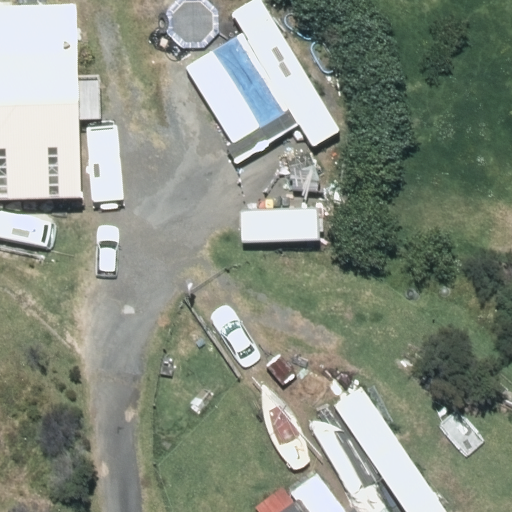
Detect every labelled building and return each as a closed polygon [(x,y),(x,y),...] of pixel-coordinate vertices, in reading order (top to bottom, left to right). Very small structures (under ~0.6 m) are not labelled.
[(208,0),(161,0),(102,16),(116,70),(220,41),(208,0)] [(343,134),(256,1),(231,18),(318,150),(343,134)] [(218,51),(185,70),(235,158),(268,139),(218,51)] [(154,68),(125,82),(156,148),(185,134),(154,68)] [(56,112),(37,126),(83,189),(102,174),(56,112)] [(240,208),(238,251),(319,255),(321,211),(240,208)] [(304,511),(345,511),(333,493),(304,511)]
